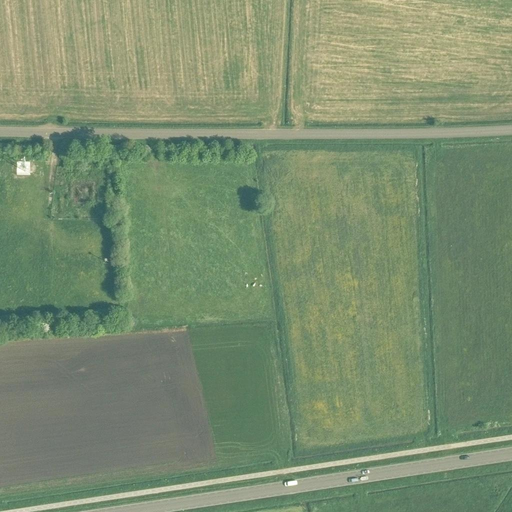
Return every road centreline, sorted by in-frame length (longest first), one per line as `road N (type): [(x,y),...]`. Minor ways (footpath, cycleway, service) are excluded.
road 1 (unclassified): [(511,130),(0,131)]
road 2 (tertiary): [(130,511),(511,454)]
